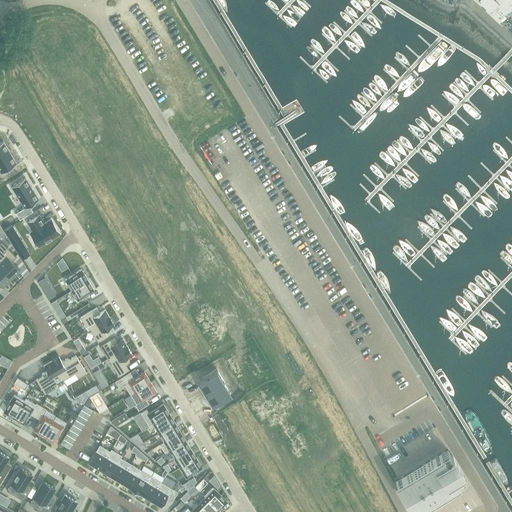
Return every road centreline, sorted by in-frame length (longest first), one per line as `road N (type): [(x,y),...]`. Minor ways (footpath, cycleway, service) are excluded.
road 1 (unclassified): [(357,425),(91,12)]
road 2 (residential): [(80,233),(246,506)]
road 3 (unclassified): [(279,160),(181,0)]
road 4 (residential): [(136,511),(0,429)]
road 5 (residential): [(0,120),(13,126),(80,233)]
road 6 (residential): [(0,390),(44,338),(19,289)]
